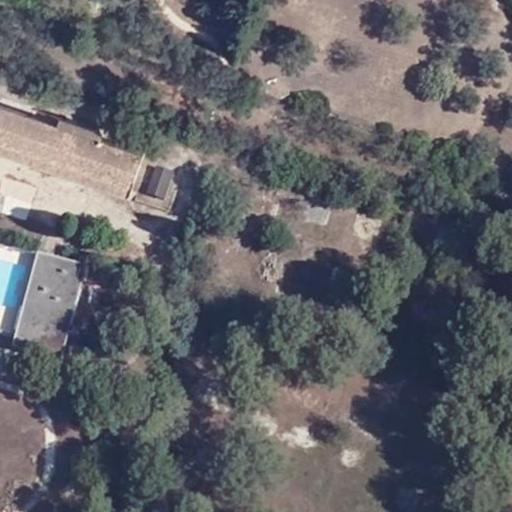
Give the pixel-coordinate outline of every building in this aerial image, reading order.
[(0,137),(82,163),(126,178),(136,145),(96,133),(98,126),(33,105),(30,113),(0,103),(0,137)] [(0,150),(122,188),(126,178),(82,163),(0,137),(0,150)] [(165,207),(172,175),(153,171),(146,202),(165,207)] [(25,221),(29,205),(6,199),(2,216),(25,221)] [(0,331),(19,337),(42,249),(0,238),(0,331)] [(17,344),(66,358),(92,262),(42,249),(19,337),(17,344)]
